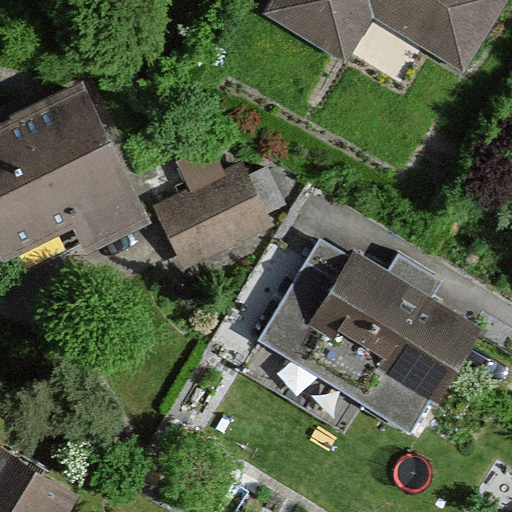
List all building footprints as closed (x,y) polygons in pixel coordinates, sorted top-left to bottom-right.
[(462,68),(506,0),(269,0),(267,3),(349,56),(377,13),(462,68)] [(100,80),(0,127),(0,229),(9,249),(82,214),(98,248),(164,218),(100,80)] [(161,204),(192,266),(269,227),(240,168),(222,177),(205,143),(167,161),(183,193),(161,204)] [(436,400),(480,328),(361,256),(317,329),(436,400)] [(0,511),(71,511),(87,488),(0,432),(0,511)]
